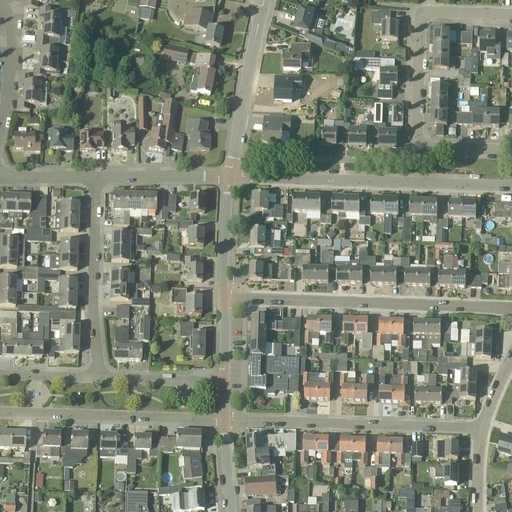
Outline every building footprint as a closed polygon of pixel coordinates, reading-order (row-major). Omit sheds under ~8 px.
[(54,0),(24,0),(24,9),(37,9),(37,3),(54,4),(54,0)] [(158,9),(158,0),(142,0),(141,8),(158,9)] [(62,11),(52,10),(39,9),(38,20),(43,20),(42,27),(60,28),(62,11)] [(141,10),(139,20),(152,23),(154,12),(141,10)] [(323,48),(326,39),(314,35),(315,30),(316,30),(318,21),(313,19),(314,14),(300,10),(298,18),(296,22),(297,23),(295,30),(307,33),(304,41),(323,48)] [(210,29),(212,19),(212,16),(186,12),(183,28),(206,32),(204,45),(219,48),(222,32),(210,29)] [(382,27),(381,41),(398,42),(398,25),(390,25),(391,14),(373,14),(372,26),(382,27)] [(58,46),(60,28),(42,27),(42,33),(37,33),(36,43),(48,45),(58,46)] [(434,45),(450,45),(450,32),(434,31),(434,45)] [(500,46),(495,46),(495,36),(481,35),(480,52),(488,53),(487,59),(500,59),(500,47),(500,46)] [(329,40),(327,39),(323,48),(334,52),(354,60),(354,52),(346,49),(347,47),(338,44),(337,45),(328,42),(329,40)] [(47,50),(48,45),(36,43),(35,54),(40,54),(39,61),(57,62),(58,51),(47,50)] [(449,58),(450,45),(434,45),(433,58),(449,58)] [(309,62),(310,47),(292,46),(292,53),(284,53),(283,71),(301,71),(301,62),(309,62)] [(164,48),(162,61),(185,65),(188,52),(164,48)] [(193,77),(190,93),(209,97),(214,73),(211,73),(214,59),(191,55),(189,65),(196,66),(195,70),(200,71),(199,78),(193,77)] [(449,71),(449,58),(433,58),(433,71),(449,71)] [(395,61),(375,60),(375,61),(355,60),(354,61),(349,71),(380,72),(380,86),(377,86),(377,99),(392,100),(392,90),(391,90),(391,86),(397,86),(398,72),(394,72),(395,61)] [(56,73),(57,62),(39,61),(38,67),(34,67),(33,77),(45,78),(45,72),(56,73)] [(470,80),(471,71),(459,71),(459,80),(470,80)] [(31,83),(31,77),(18,77),(18,88),(22,88),(22,94),(47,95),(47,84),(31,83)] [(301,91),(302,80),(282,79),(282,86),(275,86),(275,102),(292,103),(292,91),(301,91)] [(470,89),(470,80),(459,80),(458,89),(470,89)] [(432,100),(448,101),(448,88),(432,87),(432,100)] [(335,91),(332,96),(332,97),(339,100),(342,93),(335,90),(335,91)] [(46,106),(47,95),(22,94),(22,100),(17,100),(17,111),(29,111),(30,106),(46,106)] [(146,132),(146,119),(146,100),(138,100),(139,132),(146,132)] [(447,114),(448,101),(432,100),(431,113),(447,114)] [(171,145),(173,135),(177,105),(164,102),(162,117),(164,117),(161,133),(151,131),(148,150),(163,152),(166,139),(171,140),(171,145)] [(323,106),(317,110),(321,116),(327,111),(323,106)] [(486,128),(487,112),(486,112),(487,106),(469,106),(470,108),(469,114),(473,114),(473,126),(473,128),(486,128)] [(499,113),(487,112),(486,128),(499,128),(499,125),(504,125),(505,113),(499,113)] [(447,127),(447,114),(431,113),(431,126),(447,127)] [(290,133),(291,119),(272,119),(272,126),(264,126),(264,144),(282,145),(282,133),(290,133)] [(186,137),(189,138),(190,152),(209,152),(209,137),(205,137),(207,125),(189,122),(186,137)] [(133,131),(120,131),(120,125),(118,123),(115,123),(113,125),(113,131),(112,131),(112,152),(127,151),(127,147),(133,147),(133,131)] [(343,136),(344,125),(344,123),(333,123),(333,132),(322,132),(322,146),(337,147),(337,135),(343,136)] [(373,138),(373,125),(373,124),(367,124),(362,123),(361,131),(350,131),(350,126),(344,125),(343,136),(350,136),(349,147),(366,148),(366,138),(373,138)] [(386,126),(380,125),(373,125),(373,138),(380,138),(380,148),(396,149),(397,133),(385,133),(386,126)] [(64,153),(73,153),(72,136),(65,136),(65,133),(48,133),(48,141),(50,141),(50,151),(64,151),(64,153)] [(92,150),(103,149),(103,135),(95,135),(95,134),(80,134),(80,153),(92,152),(92,150)] [(27,153),(40,153),(40,141),(34,141),(34,135),(14,135),(14,150),(27,150),(27,153)] [(181,153),(177,152),(180,136),(173,135),(171,145),(170,150),(181,154),(181,153)] [(112,212),(124,212),(124,220),(128,220),(129,213),(127,212),(128,195),(113,195),(112,212)] [(141,213),(141,196),(128,195),(127,212),(129,213),(141,213)] [(274,210),(268,210),(268,196),(253,195),(253,204),(255,204),(255,212),(263,213),(263,219),(283,220),(283,208),(274,208),(274,210)] [(8,220),(14,220),(15,197),(1,196),(0,214),(8,214),(8,220)] [(141,196),(141,213),(155,213),(156,196),(141,196)] [(175,214),(175,207),(176,197),(168,196),(168,209),(167,213),(175,214)] [(22,215),(33,215),(33,231),(38,231),(39,218),(39,198),(15,197),(14,220),(21,220),(22,215)] [(189,197),(189,214),(204,215),(204,198),(189,197)] [(307,213),(307,197),(294,197),(294,204),(293,204),(293,213),(307,213)] [(307,213),(321,214),(321,205),(320,205),(321,198),(307,197),(307,213)] [(345,220),(345,215),(346,199),(333,198),(332,205),(331,214),(339,214),(339,219),(345,220)] [(345,215),(360,215),(360,206),(359,206),(359,199),(346,199),(345,215)] [(384,216),(385,200),(372,200),(371,206),(370,216),(384,216)] [(384,216),(398,217),(399,208),(398,207),(398,200),(385,200),(384,216)] [(423,218),(424,201),(410,201),(410,208),(409,217),(423,218)] [(437,221),(437,218),(437,209),(437,202),(424,201),(423,218),(423,223),(430,223),(430,225),(437,226),(437,244),(441,244),(442,244),(442,230),(442,221),(437,221)] [(462,219),(463,203),(449,202),(449,209),(448,209),(448,219),(462,219)] [(462,219),(476,219),(476,210),(476,203),(463,203),(462,219)] [(61,219),(78,219),(79,205),(61,204),(61,219)] [(511,219),(511,225),(511,204),(500,205),(499,219),(511,219)] [(78,233),(78,219),(61,219),(60,233),(78,233)] [(403,243),(411,243),(412,220),(404,220),(403,228),(403,233),(403,243)] [(203,232),(192,231),(192,223),(179,222),(179,231),(188,232),(187,247),(203,248),(203,232)] [(151,237),(151,231),(126,230),(126,235),(112,235),(111,249),(129,250),(129,247),(136,247),(136,237),(151,237)] [(275,232),(265,232),(252,231),(251,250),(254,250),(254,257),(263,257),(277,257),(288,257),(289,251),(274,250),(275,232)] [(335,236),(331,231),(326,236),(330,240),(335,236)] [(376,236),(369,233),(366,239),(373,242),(376,236)] [(491,240),(482,240),(481,243),(481,247),(482,247),(482,248),(489,248),(497,248),(497,239),(491,239),(491,240)] [(17,249),(17,241),(0,240),(0,255),(24,256),(24,249),(17,249)] [(59,257),(77,257),(77,243),(60,243),(59,257)] [(442,244),(441,244),(437,244),(436,263),(441,264),(441,252),(448,252),(448,254),(444,254),(443,274),(439,274),(438,288),(452,288),(453,259),(453,255),(453,246),(442,246),(442,244)] [(129,252),(136,252),(136,247),(129,247),(129,250),(111,249),(111,263),(129,264),(129,252)] [(333,270),(334,263),(334,254),(323,253),(322,269),(316,269),(315,284),(329,284),(329,270),(333,270)] [(362,285),(363,271),(367,271),(367,259),(367,254),(359,253),(359,262),(350,262),(350,264),(350,270),(349,285),(362,285)] [(24,269),(24,256),(0,255),(0,269),(18,270),(18,275),(19,275),(37,276),(38,269),(24,269)] [(315,284),(316,269),(310,269),(310,256),(295,256),(295,257),(295,268),(303,269),(303,283),(315,284)] [(59,257),(50,257),(49,270),(38,269),(37,276),(56,276),(56,271),(77,272),(77,257),(59,257)] [(375,271),(376,265),(376,259),(367,259),(367,271),(371,271),(370,285),(383,286),(384,271),(375,271)] [(466,289),(466,271),(459,271),(459,268),(457,268),(457,260),(453,259),(452,288),(466,289)] [(401,272),(401,260),(393,260),(393,263),(384,263),(384,271),(383,286),(396,286),(397,272),(401,272)] [(418,266),(409,266),(409,260),(401,260),(401,272),(405,273),(404,287),(417,287),(418,266)] [(187,268),(186,283),(201,283),(202,268),(194,268),(194,261),(185,261),(184,268),(187,268)] [(499,276),(511,276),(511,262),(510,263),(510,264),(499,264),(499,276)] [(350,264),(342,264),(334,263),(333,270),(337,270),(337,284),(349,285),(350,270),(350,264)] [(272,282),(272,266),(250,266),(250,281),(272,282)] [(435,267),(427,267),(418,266),(417,287),(430,288),(431,273),(435,273),(435,267)] [(294,283),(295,273),(281,272),(281,282),(294,283)] [(135,274),(128,274),(111,273),(110,287),(127,287),(128,285),(134,285),(135,274)] [(487,286),(487,276),(482,275),(482,277),(476,277),(476,289),(482,289),(482,286),(487,286)] [(511,290),(511,276),(499,276),(498,290),(511,290)] [(0,293),(15,294),(15,280),(0,279),(0,293)] [(58,296),(76,297),(76,282),(59,281),(58,296)] [(135,285),(134,285),(128,285),(127,287),(110,287),(110,302),(131,302),(131,308),(149,308),(149,301),(136,301),(136,291),(135,291),(135,285)] [(201,299),(186,298),(186,291),(171,291),(171,305),(185,305),(185,317),(200,317),(201,299)] [(22,301),(22,295),(15,294),(0,293),(0,307),(15,308),(15,301),(22,301)] [(75,311),(76,297),(58,296),(58,310),(75,311)] [(129,308),(126,307),(116,307),(116,320),(129,320),(129,308)] [(0,319),(16,320),(16,314),(0,312),(0,319)] [(266,331),(276,332),(277,323),(266,322),(266,318),(252,317),(252,331),(266,331)] [(16,326),(16,320),(0,319),(0,325),(10,326),(10,344),(2,344),(2,358),(15,358),(16,344),(16,336),(16,326)] [(128,343),(127,362),(140,363),(141,343),(148,343),(149,319),(139,319),(139,336),(137,336),(137,343),(128,343)] [(319,334),(320,319),(307,319),(307,333),(305,333),(305,345),(312,345),(312,341),(319,341),(319,334)] [(333,334),(332,334),(332,320),(320,319),(319,334),(326,334),(326,345),(332,346),(333,334)] [(355,335),(356,321),(343,320),(343,334),(342,334),(341,346),(348,347),(348,335),(355,335)] [(64,327),(64,322),(51,321),(51,332),(60,333),(59,341),(79,341),(79,328),(64,327)] [(372,335),(368,335),(368,321),(356,321),(355,335),(355,341),(362,341),(362,351),(372,351),(372,335)] [(391,346),(392,322),(379,321),(379,336),(377,336),(377,348),(373,348),(372,362),(383,363),(384,346),(391,346)] [(405,337),(404,337),(404,322),(392,322),(391,346),(391,343),(398,343),(398,349),(405,349),(405,337)] [(426,364),(427,323),(414,322),(413,344),(422,345),(422,352),(419,353),(419,363),(426,364)] [(438,354),(438,360),(430,360),(431,346),(440,347),(441,323),(427,323),(426,364),(439,364),(448,364),(448,359),(445,359),(445,354),(438,354)] [(193,325),(180,325),(164,324),(164,330),(179,331),(179,338),(190,338),(190,351),(192,351),(192,360),(204,360),(204,334),(193,334),(193,325)] [(42,340),(48,340),(49,327),(42,327),(42,336),(35,336),(35,345),(29,345),(29,335),(28,359),(42,359),(42,340)] [(266,345),(266,331),(252,331),(252,344),(266,345)] [(467,345),(491,346),(492,332),(470,331),(469,345),(467,345)] [(128,334),(119,334),(119,342),(114,342),(114,362),(127,362),(128,343),(128,334)] [(28,359),(29,335),(22,335),(22,344),(16,344),(15,358),(28,359)] [(78,354),(79,341),(59,341),(59,349),(48,349),(47,359),(54,360),(54,354),(78,354)] [(265,359),(266,345),(252,344),(251,358),(265,359)] [(453,354),(445,354),(445,359),(448,359),(448,364),(447,365),(467,366),(467,358),(491,360),(491,346),(467,345),(466,358),(459,358),(459,359),(453,359),(453,354)] [(306,360),(307,360),(308,348),(300,348),(299,360),(306,360)] [(265,359),(251,358),(250,391),(266,391),(266,395),(275,395),(275,382),(287,382),(287,396),(298,396),(299,375),(299,360),(265,359)] [(306,375),(307,360),(306,360),(299,360),(299,375),(303,375),(303,387),(305,387),(304,401),(317,401),(319,375),(306,375)] [(347,374),(347,362),(343,362),(338,361),(337,373),(347,374)] [(447,365),(448,364),(439,364),(438,376),(447,377),(447,371),(447,365)] [(467,372),(467,366),(447,365),(447,371),(456,371),(457,372),(462,372),(461,386),(476,387),(477,373),(467,372)] [(333,376),(326,376),(319,375),(317,401),(330,402),(331,388),(333,388),(333,376)] [(428,405),(429,376),(425,376),(425,385),(415,384),(415,404),(428,405)] [(442,392),(435,392),(436,376),(429,376),(428,405),(442,405),(442,392)] [(355,380),(348,380),(348,377),(340,377),(340,389),(342,389),(342,402),(354,402),(354,388),(355,380)] [(369,389),(370,378),(363,377),(363,389),(355,389),(355,380),(354,388),(354,402),(367,403),(368,389),(369,389)] [(379,403),(392,404),(393,381),(385,380),(386,378),(380,378),(380,390),(379,403)] [(407,379),(400,378),(393,378),(393,381),(392,404),(405,404),(405,395),(410,395),(411,387),(407,387),(407,379)] [(461,386),(452,386),(452,394),(446,393),(446,405),(452,406),(452,399),(476,401),(476,387),(461,386)] [(0,450),(10,451),(11,433),(0,432),(0,450)] [(11,433),(10,451),(24,451),(25,434),(11,433)] [(183,481),(191,480),(201,479),(199,451),(200,434),(176,433),(176,440),(159,439),(159,455),(171,455),(172,451),(182,451),(182,459),(183,459),(183,468),(182,469),(183,481)] [(64,449),(59,449),(60,435),(43,434),(43,448),(36,448),(36,458),(50,459),(59,459),(59,456),(64,456),(64,449)] [(77,451),(86,452),(87,436),(71,435),(71,449),(64,449),(64,456),(64,461),(63,469),(64,469),(63,482),(69,482),(69,469),(72,469),(76,466),(77,461),(77,451)] [(247,453),(273,452),(285,451),(285,454),(296,453),(297,435),(246,439),(247,453)] [(126,458),(127,445),(115,445),(115,436),(114,436),(114,438),(101,438),(101,436),(100,436),(100,452),(100,459),(114,459),(114,458),(126,458)] [(511,457),(511,438),(502,436),(498,453),(511,457)] [(159,455),(159,439),(158,446),(150,445),(150,438),(134,437),(134,451),(127,450),(127,445),(126,458),(126,475),(134,476),(135,461),(141,461),(141,452),(149,452),(149,457),(158,458),(158,455),(159,455)] [(316,453),(316,439),(303,439),(303,452),(301,452),(301,464),(308,464),(308,457),(309,456),(309,453),(316,453)] [(331,453),(329,453),(329,439),(316,439),(316,453),(316,460),(323,460),(323,465),(330,465),(331,453)] [(352,470),(352,462),(353,440),(341,440),(340,454),(338,453),(338,465),(344,466),(344,470),(352,470)] [(367,454),(366,454),(366,441),(353,440),(352,462),(360,462),(360,466),(367,467),(367,454)] [(375,467),(381,467),(381,470),(390,470),(390,456),(390,441),(378,441),(377,455),(375,455),(375,467)] [(411,456),(403,456),(403,442),(390,441),(390,456),(397,456),(397,459),(398,459),(397,467),(404,467),(404,470),(411,471),(411,456)] [(446,449),(446,460),(458,460),(458,444),(446,443),(437,443),(437,449),(446,449)] [(422,459),(422,455),(422,445),(412,444),(412,459),(422,459)] [(275,467),(273,467),(272,461),(274,461),(273,452),(247,453),(248,469),(262,468),(263,479),(246,480),(276,479),(275,467)] [(9,465),(19,465),(29,466),(30,454),(23,454),(23,460),(9,460),(9,465)] [(445,479),(444,486),(457,486),(457,469),(435,469),(435,479),(445,479)] [(247,498),(277,496),(276,479),(246,480),(247,498)] [(74,483),(64,483),(64,493),(74,493),(74,483)] [(126,488),(130,493),(135,488),(130,483),(126,488)] [(158,490),(158,497),(170,496),(170,489),(158,490)] [(440,511),(441,505),(441,492),(434,492),(434,511),(428,510),(428,511),(440,511)] [(147,493),(125,493),(124,511),(139,511),(139,508),(147,508),(147,493)] [(122,502),(125,496),(118,494),(116,500),(122,502)] [(197,511),(204,511),(203,494),(188,495),(181,496),(172,496),(172,511),(197,511)] [(385,511),(386,502),(378,502),(377,511),(385,511)] [(460,511),(461,502),(448,502),(448,511),(460,511)]
